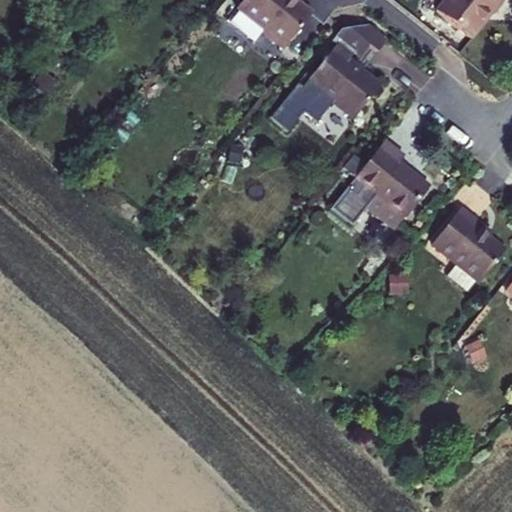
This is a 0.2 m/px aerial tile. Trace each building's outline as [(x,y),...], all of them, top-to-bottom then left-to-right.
[(291,0),(243,0),(226,21),(253,43),(261,33),(282,51),(311,16),(291,0)] [(501,0),(443,0),(433,13),(468,41),(501,0)] [(379,54),(387,42),(368,27),(339,33),(330,44),(335,49),(301,90),(296,86),(269,121),(286,135),(298,120),(311,130),(328,110),(349,127),(380,88),(347,62),(354,54),(361,58),(370,47),(379,54)] [(403,159),(384,144),(331,211),(352,229),(367,211),(396,232),(404,222),(428,188),(398,165),(403,159)] [(470,225),(474,221),(460,210),(431,246),(479,285),(504,253),(488,240),(470,225)] [(492,236),(474,221),(470,225),(488,240),(492,236)]
